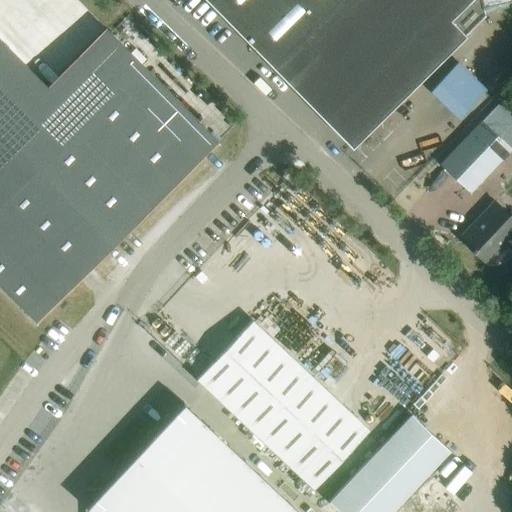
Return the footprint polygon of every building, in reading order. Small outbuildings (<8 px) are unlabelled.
[(308,53),(283,78),(347,145),(481,15),(479,7),(508,0),(334,0),(295,39),(308,53)] [(50,90),(0,38),(0,284),(36,321),(218,143),(109,32),(50,90)] [(455,61),(426,91),(455,119),(484,90),(455,61)] [(440,164),(470,192),(511,147),(511,109),(501,99),(440,164)] [(511,219),(494,203),(461,238),(486,261),(489,257),(500,267),(511,254),(502,244),(511,233),(511,219)] [(313,488),(368,429),(251,320),(196,378),(313,488)] [(86,490),(86,511),(296,511),(182,404),(116,474),(116,489),(86,490)] [(339,511),(390,511),(449,450),(411,414),(328,502),(339,511)]
